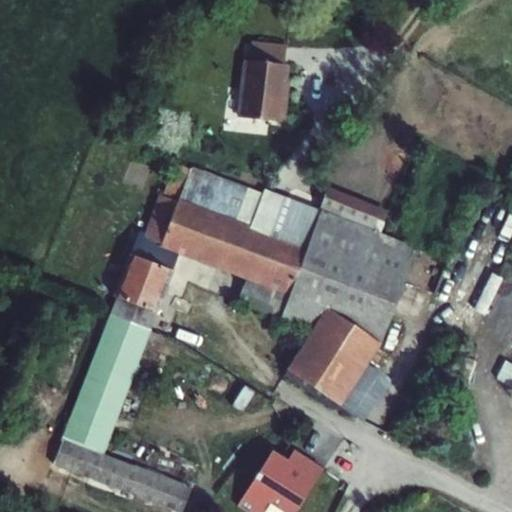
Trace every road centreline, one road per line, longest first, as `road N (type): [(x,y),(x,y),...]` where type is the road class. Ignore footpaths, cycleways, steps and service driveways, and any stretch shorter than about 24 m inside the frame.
road 1 (unclassified): [(509,511),(345,427)]
road 2 (unclassified): [(328,83),(398,48),(426,0)]
